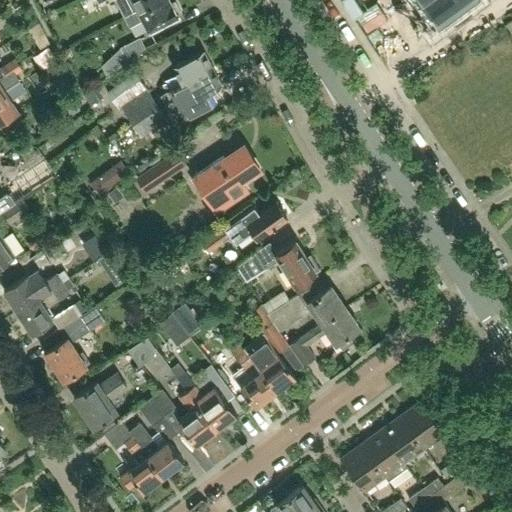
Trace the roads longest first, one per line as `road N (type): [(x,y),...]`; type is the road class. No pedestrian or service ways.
road 1 (residential): [(186,511),(478,299)]
road 2 (residential): [(386,165),(338,190),(229,0)]
road 3 (residential): [(87,511),(0,376)]
road 4 (residential): [(376,83),(464,212)]
road 5 (unknown): [(376,83),(502,0)]
road 6 (tertiary): [(347,103),(279,0)]
